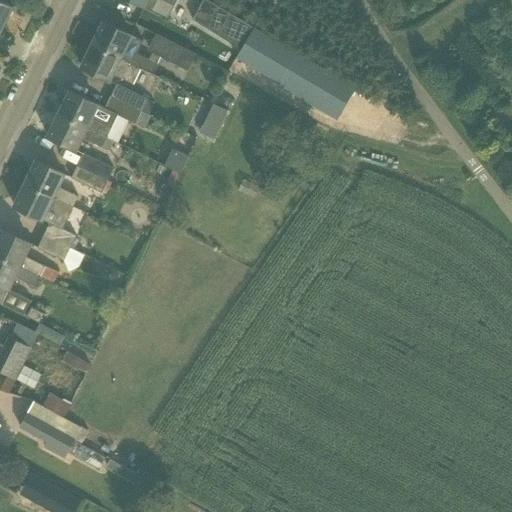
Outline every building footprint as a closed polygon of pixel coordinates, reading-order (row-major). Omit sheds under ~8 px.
[(0,0),(0,34),(0,35),(14,7),(0,0)] [(131,0),(167,18),(172,8),(176,0),(131,0)] [(237,58),(280,83),(279,84),(339,119),(357,88),(254,28),(206,0),(203,0),(201,5),(195,19),(243,48),(237,58)] [(104,22),(93,45),(140,68),(155,75),(159,65),(124,48),(131,35),(104,22)] [(149,50),(188,71),(197,54),(157,34),(149,50)] [(132,85),(135,78),(140,68),(93,45),(82,68),(109,81),(112,75),(132,85)] [(111,97),(142,111),(148,99),(117,84),(111,97)] [(106,108),(98,104),(71,91),(59,115),(106,137),(111,127),(117,115),(136,123),(142,111),(111,97),(106,108)] [(221,126),(228,111),(214,104),(207,119),(221,126)] [(272,110),(260,130),(275,140),(288,120),(272,110)] [(82,137),(102,147),(103,147),(108,138),(106,137),(59,115),(48,137),(75,150),(82,137)] [(176,147),(167,165),(183,172),(191,155),(176,147)] [(108,180),(114,168),(84,153),(78,166),(108,180)] [(58,187),(64,174),(37,160),(26,183),(73,206),(78,196),(58,187)] [(102,193),(108,180),(78,166),(72,178),(102,193)] [(173,170),(166,185),(173,188),(180,174),(173,170)] [(26,183),(15,206),(42,220),(42,219),(50,223),(62,229),(68,216),(73,206),(26,183)] [(50,223),(44,236),(70,248),(76,235),(62,229),(50,223)] [(23,256),(30,243),(3,230),(0,236),(0,256),(40,276),(41,276),(46,267),(44,266),(23,256)] [(38,248),(64,261),(71,248),(70,248),(44,236),(38,248)] [(0,302),(25,314),(32,300),(8,289),(15,275),(35,285),(40,276),(0,256),(0,302)] [(46,267),(41,276),(53,282),(58,273),(46,267)] [(27,316),(40,323),(45,313),(32,307),(27,316)] [(65,335),(40,323),(35,331),(61,344),(65,335)] [(0,369),(8,374),(16,378),(32,348),(10,337),(6,346),(0,342),(0,369)] [(10,393),(17,379),(16,378),(8,374),(0,390),(10,393)] [(56,426),(63,414),(43,404),(35,400),(29,412),(56,426)] [(57,427),(56,426),(29,412),(21,426),(48,441),(50,442),(57,427)] [(75,437),(78,438),(83,441),(90,429),(66,416),(63,414),(56,426),(57,427),(75,437)] [(50,442),(48,441),(45,446),(65,457),(75,437),(57,427),(50,442)] [(106,468),(117,474),(122,465),(110,459),(106,468)]
